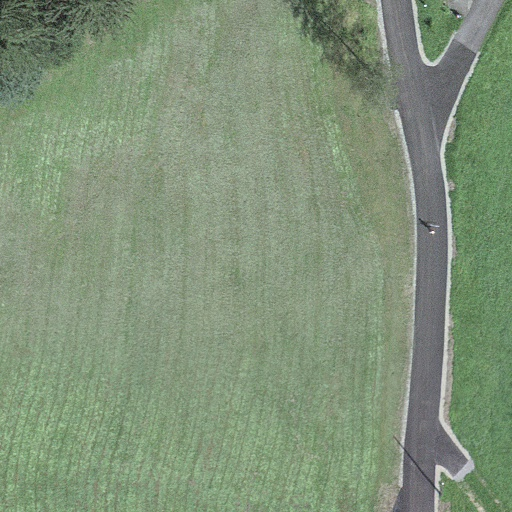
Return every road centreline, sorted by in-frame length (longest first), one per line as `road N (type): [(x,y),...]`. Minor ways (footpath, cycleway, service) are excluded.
road 1 (unclassified): [(422,511),(431,193),(397,0)]
road 2 (track): [(420,137),(496,0)]
